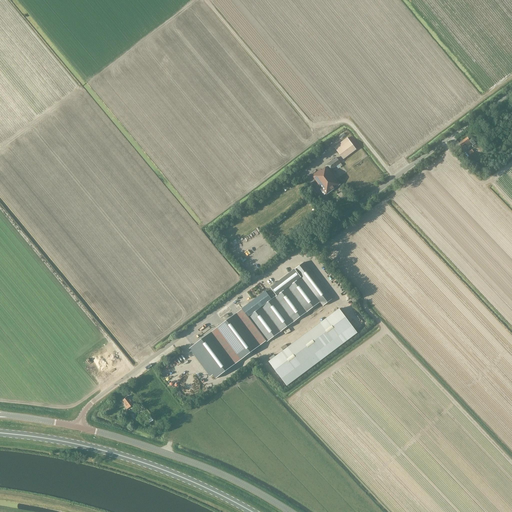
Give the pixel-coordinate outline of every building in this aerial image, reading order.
[(347,137),(334,147),(343,159),(356,149),(347,137)] [(471,143),(467,137),(458,143),(461,147),(465,144),(467,146),(471,143)] [(320,169),(312,176),(326,194),(340,184),(330,171),(340,163),(336,157),(325,165),(326,167),(325,167),(321,170),(320,169)] [(215,329),(192,347),(215,379),(240,361),(320,302),(323,306),(332,299),(304,262),(215,329)] [(339,309),(269,361),(287,386),(357,333),(339,309)] [(126,409),(133,404),(127,396),(120,401),(126,409)] [(137,421),(138,419),(133,413),(129,416),(135,425),(138,423),(137,421)]
